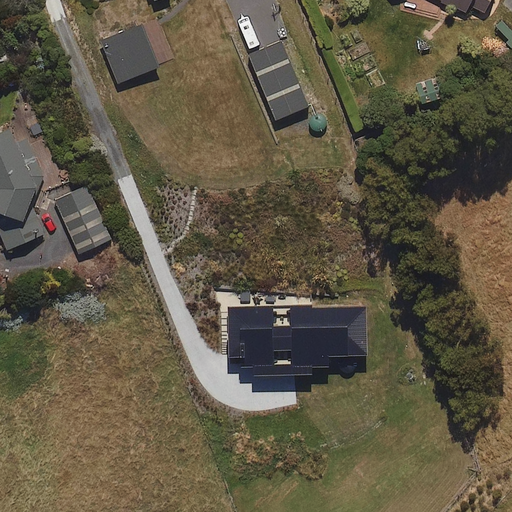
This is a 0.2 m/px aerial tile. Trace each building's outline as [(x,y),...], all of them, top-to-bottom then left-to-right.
[(440,0),(465,12),(467,6),(481,13),(487,0),(440,0)] [(121,80),(161,65),(144,22),(104,37),(121,80)] [(277,118),(308,105),(282,41),(250,54),(277,118)] [(31,206),(38,186),(11,127),(0,131),(0,229),(9,248),(45,232),(31,206)] [(80,253),(112,238),(86,184),(55,199),(80,253)]
